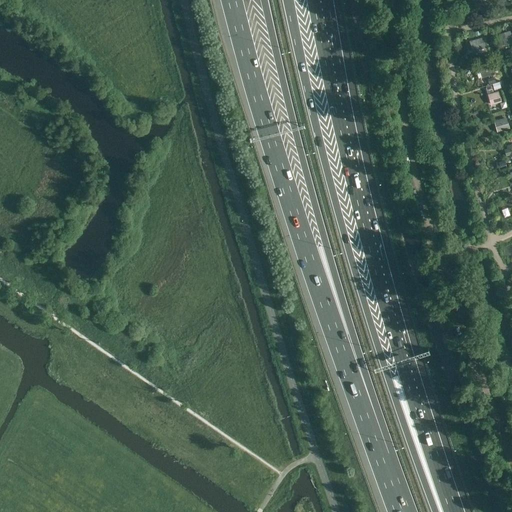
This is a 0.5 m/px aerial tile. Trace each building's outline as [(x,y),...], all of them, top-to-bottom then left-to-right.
[(511,37),(510,30),(498,33),(502,44),(506,43),(506,45),(511,43),(511,37)] [(484,48),(482,38),(469,42),(472,51),(484,48)] [(493,74),(490,62),(479,65),(482,77),(493,74)] [(498,90),(488,93),(491,104),(502,101),(498,90)] [(509,128),(507,118),(494,122),(497,132),(509,128)] [(508,366),(506,360),(498,363),(500,369),(508,366)]
